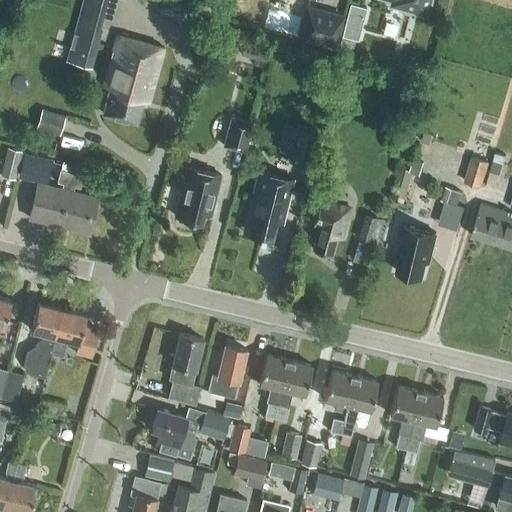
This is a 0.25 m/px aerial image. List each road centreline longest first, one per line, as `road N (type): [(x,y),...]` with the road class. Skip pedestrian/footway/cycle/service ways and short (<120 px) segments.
road 1 (unclassified): [(511,375),(128,284)]
road 2 (residential): [(128,284),(191,44)]
road 3 (residential): [(68,511),(128,284)]
road 4 (unclassified): [(128,284),(0,252)]
